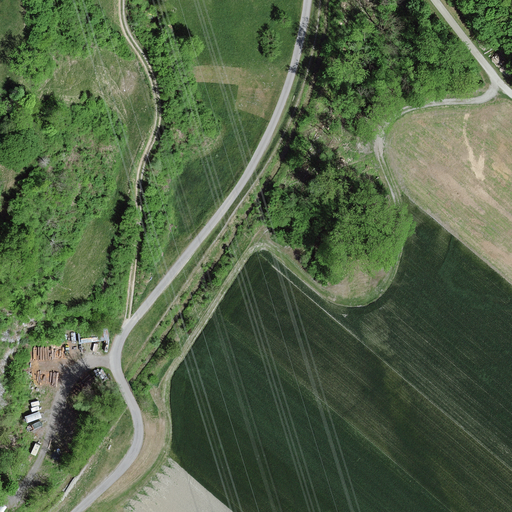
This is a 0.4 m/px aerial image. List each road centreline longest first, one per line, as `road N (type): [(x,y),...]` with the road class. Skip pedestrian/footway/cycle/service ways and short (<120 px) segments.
road 1 (track): [(498,82),(481,99),(412,107),(384,123),(381,150),(401,177),(404,208),(391,271),(365,300),(323,296),(274,250),(247,253),(167,381),(169,430),(158,464),(112,508),(89,500)]
road 2 (unclassified): [(76,511),(136,445),(138,425),(115,356),(120,336),(245,179),(291,74),(307,0)]
road 3 (track): [(142,309),(138,184),(158,106),(127,34),(122,0)]
road 4 (track): [(436,0),(511,93)]
